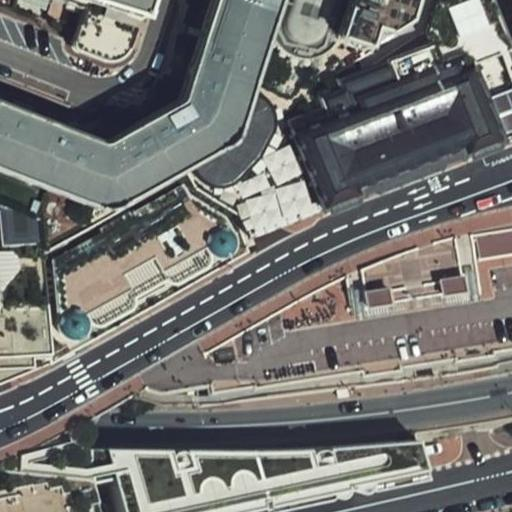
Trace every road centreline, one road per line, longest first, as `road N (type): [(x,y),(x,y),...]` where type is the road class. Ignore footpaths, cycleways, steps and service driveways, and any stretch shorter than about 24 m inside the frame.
road 1 (secondary): [(0,425),(340,242),(511,183)]
road 2 (primary): [(511,391),(249,423),(0,420)]
road 3 (residential): [(166,0),(133,76),(92,80),(0,52)]
road 4 (secondary): [(343,511),(511,471)]
